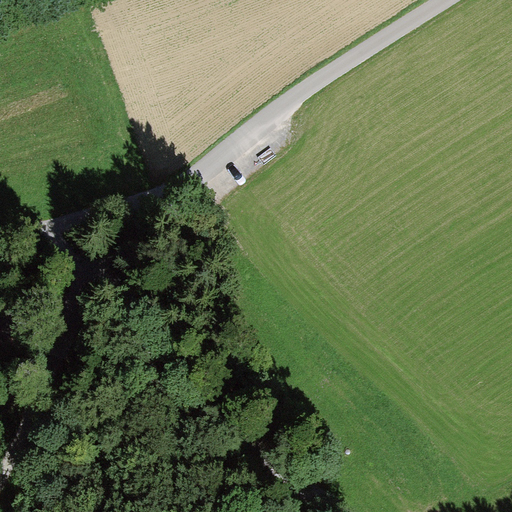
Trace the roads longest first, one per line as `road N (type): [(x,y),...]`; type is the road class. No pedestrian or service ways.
road 1 (unclassified): [(99,266),(144,364),(196,426),(318,511)]
road 2 (track): [(99,266),(68,365),(0,495)]
road 3 (unclassified): [(180,187),(50,226),(83,242),(99,266)]
road 4 (unclassified): [(180,187),(312,84)]
road 5 (unclassified): [(443,0),(312,84)]
